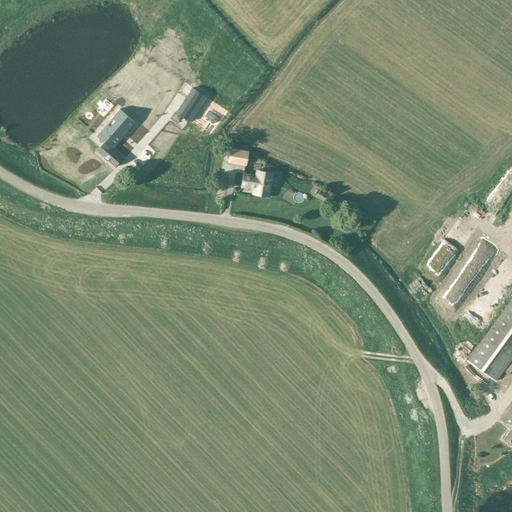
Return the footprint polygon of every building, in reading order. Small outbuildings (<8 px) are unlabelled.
[(168,77),(187,54),(173,42),(153,64),(168,77)] [(160,85),(167,89),(170,84),(163,80),(160,85)] [(192,88),(182,103),(175,113),(189,123),(206,97),(192,88)] [(102,100),(108,107),(114,102),(108,95),(102,100)] [(137,132),(115,114),(90,141),(96,146),(84,156),(107,174),(119,162),(112,156),(137,132)] [(142,156),(151,165),(169,148),(161,139),(142,156)] [(248,153),(231,150),(229,162),(246,165),(248,153)] [(256,177),(244,175),(242,187),(254,189),(253,195),(268,198),(272,174),(257,171),(256,177)] [(316,197),(329,205),(333,198),(320,190),(316,197)] [(437,308),(434,310),(441,321),(451,316),(436,289),(424,296),(429,305),(434,302),(437,308)] [(495,381),(511,358),(511,300),(468,361),(495,381)] [(511,406),(501,421),(511,429),(503,439),(511,445),(511,406)]
